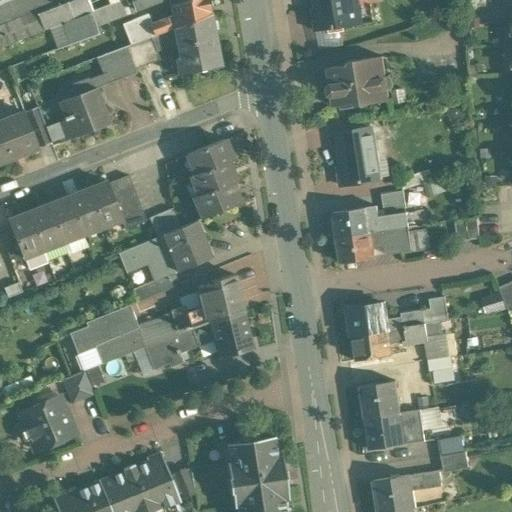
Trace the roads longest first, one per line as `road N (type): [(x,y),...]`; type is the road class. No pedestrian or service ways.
road 1 (residential): [(311,382),(0,488)]
road 2 (residential): [(0,193),(266,89)]
road 3 (residential): [(297,290),(452,270),(511,253)]
road 4 (tertiary): [(297,290),(266,89)]
road 5 (tertiary): [(330,511),(311,382)]
